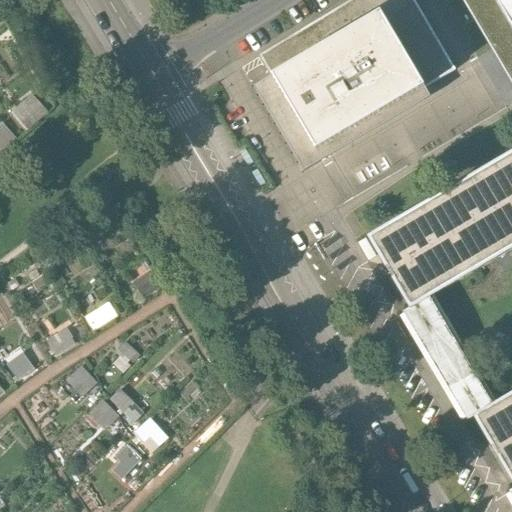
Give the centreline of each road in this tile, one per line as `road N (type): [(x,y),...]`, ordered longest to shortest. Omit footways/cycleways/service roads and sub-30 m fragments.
road 1 (secondary): [(411,511),(153,76)]
road 2 (residential): [(153,76),(281,0)]
